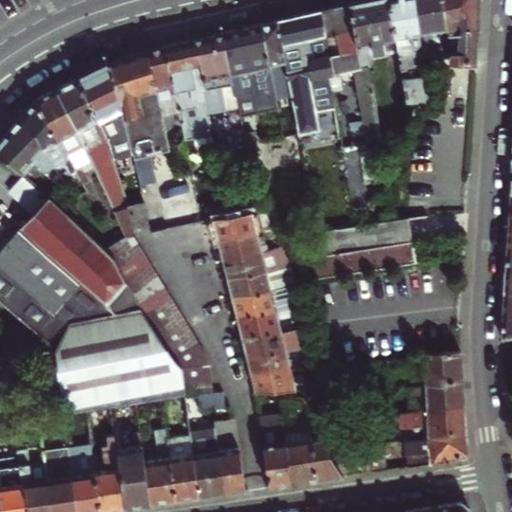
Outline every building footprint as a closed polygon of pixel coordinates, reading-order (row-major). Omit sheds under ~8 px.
[(371,67),(369,52),(396,48),(387,0),(372,0),(369,1),(350,5),(362,68),(369,67),(371,67)] [(387,0),(396,48),(406,101),(429,101),(428,77),(429,57),(418,0),(387,0)] [(418,0),(429,57),(448,60),(452,60),(450,41),(445,0),(418,0)] [(445,0),(450,41),(456,40),(456,24),(463,9),(462,0),(445,0)] [(456,24),(456,40),(477,40),(479,0),(462,0),(463,9),(456,24)] [(382,140),(369,67),(362,68),(350,5),(334,9),(320,12),(333,74),(329,75),(333,94),(343,92),(340,73),(355,70),(369,146),(383,145),(382,140)] [(316,114),(337,110),(333,94),(329,75),(333,74),(320,12),(311,14),(292,17),(277,21),(295,105),(301,134),(320,130),(316,114)] [(279,109),(295,105),(277,21),(269,22),(261,24),(275,92),(279,109)] [(252,26),(242,28),(262,133),(263,142),(285,137),(281,121),(269,123),(262,95),(275,92),(261,24),(252,26)] [(262,133),(242,28),(233,30),(222,33),(235,99),(238,99),(250,172),(259,170),(252,135),(262,133)] [(221,102),(235,99),(222,33),(206,37),(191,40),(196,63),(199,63),(204,87),(199,88),(205,118),(224,115),(221,102)] [(176,44),(163,46),(176,111),(179,110),(182,123),(179,124),(179,126),(190,175),(202,175),(194,131),(203,129),(205,134),(210,133),(209,127),(206,128),(205,118),(199,88),(204,87),(199,63),(196,63),(191,40),(176,44)] [(456,40),(450,41),(452,60),(461,61),(460,63),(469,64),(469,61),(476,62),(477,51),(477,40),(456,40)] [(176,111),(163,46),(156,48),(148,50),(162,118),(164,128),(172,127),(179,126),(179,124),(182,123),(179,110),(176,111)] [(128,57),(110,64),(133,159),(138,182),(154,179),(148,151),(168,147),(164,128),(162,118),(148,50),(128,57)] [(92,72),(78,79),(109,158),(115,157),(117,163),(133,159),(110,64),(92,72)] [(68,84),(58,89),(89,158),(111,205),(126,202),(109,158),(78,79),(68,84)] [(48,94),(37,99),(65,154),(67,153),(69,156),(84,179),(88,175),(81,164),(89,158),(58,89),(48,94)] [(24,113),(41,148),(53,167),(69,156),(67,153),(65,154),(37,99),(31,105),(24,113)] [(348,102),(341,103),(344,117),(351,115),(348,102)] [(0,140),(0,155),(22,175),(35,161),(46,174),(53,167),(41,148),(24,113),(10,129),(0,140)] [(18,231),(0,252),(0,296),(59,347),(61,357),(66,411),(184,395),(182,383),(180,368),(172,356),(164,344),(158,333),(151,322),(144,311),(138,298),(132,287),(125,274),(119,263),(117,255),(100,243),(77,222),(65,211),(47,197),(18,231)] [(136,230),(149,228),(142,199),(126,202),(136,230)] [(126,202),(111,205),(124,233),(130,232),(136,230),(126,202)] [(65,211),(77,222),(81,218),(69,207),(65,211)] [(214,227),(216,236),(257,232),(269,231),(271,250),(279,249),(277,236),(277,231),(264,211),(212,216),(214,227)] [(314,232),(317,252),(414,238),(413,229),(411,218),(314,232)] [(182,383),(184,395),(188,394),(199,394),(213,393),(211,367),(204,353),(130,232),(124,233),(112,237),(100,243),(117,255),(119,263),(125,274),(132,287),(138,298),(144,311),(151,322),(158,333),(164,344),(172,356),(180,368),(182,383)] [(257,232),(216,236),(218,246),(220,254),(259,250),(257,232)] [(414,238),(317,252),(321,275),(390,265),(418,261),(416,249),(414,238)] [(279,249),(271,250),(259,250),(220,254),(223,265),(225,275),(294,269),(291,257),(286,248),(279,249)] [(228,286),(230,294),(273,291),(293,289),(294,296),(302,295),(298,279),(294,269),(225,275),(228,286)] [(233,305),(234,313),(288,308),(295,308),(295,302),(303,301),(302,295),(294,296),(293,289),(273,291),(230,294),(233,305)] [(511,291),(504,291),(503,304),(503,314),(511,314),(511,291)] [(290,329),(239,333),(242,344),(244,353),(281,350),(288,350),(308,348),(306,327),(304,310),(304,303),(303,301),(295,302),(295,308),(298,328),(290,329)] [(237,322),(239,333),(290,329),(288,308),(234,313),(237,322)] [(502,325),(501,338),(511,336),(511,314),(503,314),(502,325)] [(59,347),(0,352),(0,364),(61,357),(59,347)] [(281,350),(244,353),(246,363),(248,371),(289,368),(302,367),(302,364),(308,364),(308,348),(288,350),(281,350)] [(411,367),(414,384),(435,382),(462,380),(461,366),(460,355),(424,357),(408,359),(387,363),(388,369),(411,367)] [(289,368),(248,371),(251,381),(253,391),(264,390),(276,389),(289,388),(309,387),(308,376),(308,364),(302,364),(302,367),(289,368)] [(415,393),(419,411),(438,408),(464,404),(463,391),(462,380),(435,382),(414,384),(404,386),(406,394),(415,393)] [(289,388),(289,398),(298,397),(316,395),(314,389),(312,390),(311,387),(309,387),(289,388)] [(257,416),(267,487),(280,485),(291,483),(282,424),(276,389),(264,390),(265,398),(270,397),(272,415),(257,416)] [(222,393),(213,393),(199,394),(200,408),(224,408),(223,401),(222,393)] [(298,397),(289,398),(290,406),(299,404),(298,397)] [(409,440),(419,438),(432,437),(466,428),(465,417),(464,404),(438,408),(419,411),(397,414),(400,441),(409,440)] [(308,420),(316,479),(327,478),(341,476),(331,452),(329,438),(328,438),(324,425),(319,406),(306,408),(308,420)] [(282,424),(291,483),(304,481),(316,479),(308,420),(282,424)] [(213,427),(224,493),(235,491),(245,489),(232,422),(222,422),(213,423),(213,427)] [(339,422),(324,425),(328,438),(329,438),(331,452),(343,449),(339,422)] [(146,457),(151,504),(162,502),(175,500),(169,436),(168,427),(155,428),(159,455),(146,457)] [(223,493),(224,493),(213,427),(192,429),(192,434),(198,496),(212,494),(223,493)] [(409,440),(412,466),(427,464),(468,455),(467,441),(466,428),(432,437),(419,438),(409,440)] [(137,506),(151,504),(146,457),(142,429),(135,430),(136,441),(118,444),(124,508),(137,506)] [(95,466),(99,511),(100,511),(113,510),(124,508),(118,444),(117,432),(109,433),(110,442),(104,443),(106,464),(95,466)] [(169,436),(175,500),(186,498),(198,496),(192,434),(169,436)] [(71,461),(76,511),(99,511),(95,466),(93,440),(69,443),(71,456),(71,461)] [(44,456),(50,511),(76,511),(71,461),(71,456),(69,443),(43,446),(44,448),(44,456)] [(20,455),(25,511),(50,511),(44,456),(34,457),(32,444),(19,445),(20,455)] [(382,444),(375,445),(379,471),(385,469),(382,444)] [(331,452),(341,476),(379,471),(375,445),(343,449),(331,452)] [(0,494),(1,511),(25,511),(20,455),(0,456),(0,494)] [(431,511),(468,511),(468,507),(461,501),(430,505),(431,511)]
